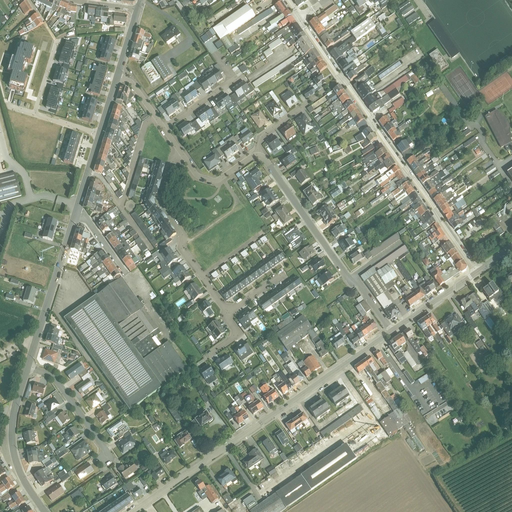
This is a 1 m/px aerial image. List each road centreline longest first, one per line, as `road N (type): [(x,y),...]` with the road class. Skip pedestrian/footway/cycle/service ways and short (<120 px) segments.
road 1 (tertiary): [(131,511),(392,330)]
road 2 (residential): [(477,272),(299,17)]
road 3 (residential): [(392,330),(257,154)]
road 4 (residential): [(182,153),(172,159),(159,200),(226,311)]
road 5 (tertiary): [(76,210),(26,366)]
road 6 (tertiary): [(26,366),(12,412),(13,454),(44,511)]
road 7 (residential): [(26,366),(51,375),(103,446),(104,466)]
road 8 (residential): [(163,127),(233,79),(206,39)]
